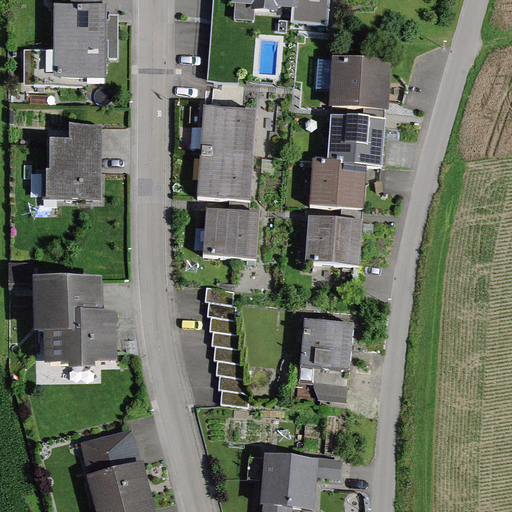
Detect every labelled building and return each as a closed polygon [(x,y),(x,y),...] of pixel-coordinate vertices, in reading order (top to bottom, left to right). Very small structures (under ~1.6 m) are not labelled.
[(66,0),(66,13),(47,13),(46,80),(98,80),(98,0),(66,0)] [(295,0),(231,0),(231,7),(294,12),(295,0)] [(386,70),(339,67),(337,108),(384,111),(386,70)] [(208,116),(205,157),(251,160),(254,119),(208,116)] [(331,167),(362,169),(381,169),(383,127),(333,125),(331,167)] [(93,200),(93,132),(61,132),(61,151),(42,151),(42,199),(93,200)] [(205,157),(202,197),(249,201),(251,160),(205,157)] [(360,209),(362,169),(331,167),(313,167),(312,207),(360,209)] [(260,221),(206,217),(202,257),(256,262),(260,221)] [(359,228),(312,225),(310,261),(357,264),(359,228)] [(100,287),(27,287),(27,330),(40,330),(41,367),(112,367),(111,320),(100,320),(100,287)] [(211,293),(214,366),(239,365),(237,292),(211,293)] [(340,333),(297,330),(295,369),(314,370),(312,406),(336,407),(340,333)] [(304,511),(308,468),(260,464),(255,511),(304,511)] [(125,511),(151,506),(143,473),(93,485),(99,511),(125,511)]
